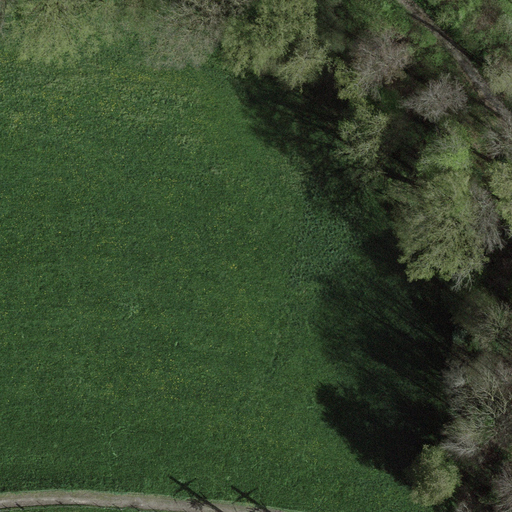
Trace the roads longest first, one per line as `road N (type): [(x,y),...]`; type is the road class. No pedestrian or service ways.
road 1 (track): [(0,500),(89,496),(223,511)]
road 2 (track): [(511,127),(395,0)]
